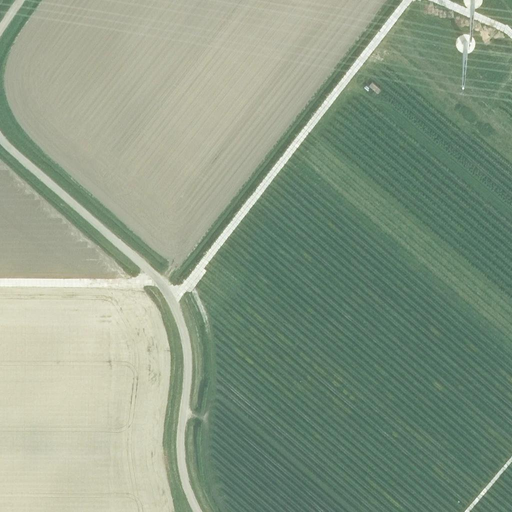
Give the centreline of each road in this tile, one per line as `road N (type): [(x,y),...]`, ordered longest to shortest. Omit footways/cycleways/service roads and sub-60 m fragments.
road 1 (unclassified): [(197,511),(180,468),(187,375),(173,300),(0,141)]
road 2 (track): [(173,300),(407,0)]
road 3 (track): [(0,282),(160,283)]
